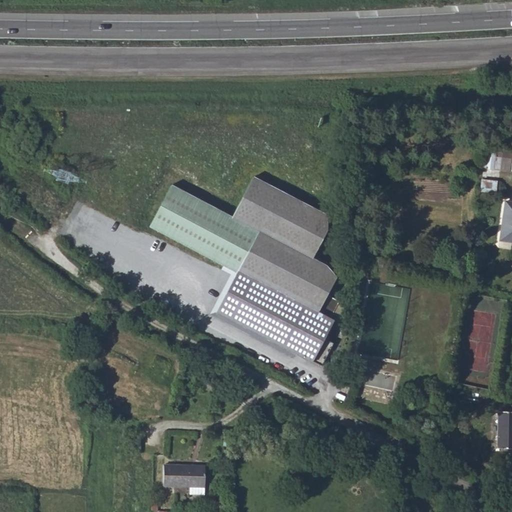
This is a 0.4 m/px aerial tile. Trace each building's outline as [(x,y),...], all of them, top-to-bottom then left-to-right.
[(499,170),(510,172),(511,159),(501,158),(499,170)] [(232,219),(173,188),(153,228),(237,272),(216,313),(311,363),(333,321),(330,319),(339,301),(327,295),(335,278),(326,267),(312,259),(326,233),(325,216),(253,178),(232,219)] [(496,189),(497,180),(482,178),(481,187),(496,189)] [(499,241),(511,242),(511,203),(504,202),(499,241)] [(73,400),(82,401),(84,377),(75,377),(73,400)] [(497,448),(511,448),(511,411),(497,411),(497,448)] [(189,487),(204,488),(205,466),(164,465),(163,486),(189,487)] [(479,477),(502,487),(506,478),(483,467),(481,472),(479,477)] [(189,487),(189,495),(204,495),(204,488),(189,487)] [(221,511),(228,511),(228,502),(212,502),(212,509),(220,509),(221,511)]
